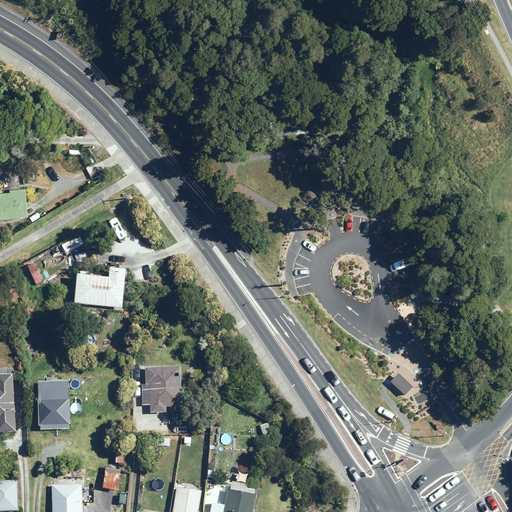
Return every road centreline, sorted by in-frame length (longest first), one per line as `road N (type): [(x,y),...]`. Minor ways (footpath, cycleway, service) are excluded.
road 1 (primary): [(378,511),(198,223)]
road 2 (primary): [(198,223),(113,118),(0,28)]
road 3 (primary): [(198,223),(329,385)]
road 4 (primary): [(329,385),(395,440),(459,450)]
road 5 (primary): [(329,385),(400,497)]
